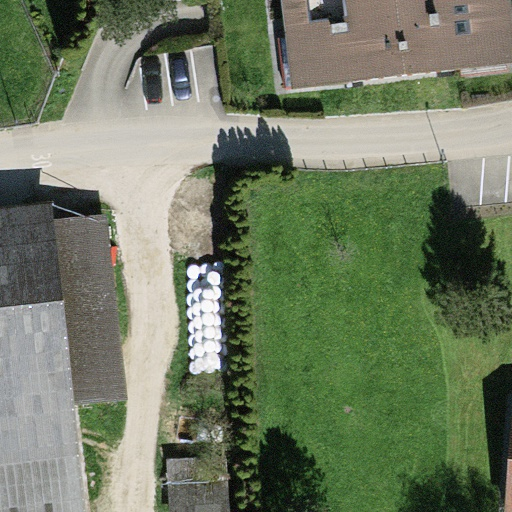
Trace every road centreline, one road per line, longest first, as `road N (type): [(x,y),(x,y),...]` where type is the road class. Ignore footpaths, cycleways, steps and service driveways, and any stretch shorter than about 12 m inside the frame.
road 1 (residential): [(511,119),(423,138),(0,160)]
road 2 (track): [(138,150),(143,336),(170,511)]
